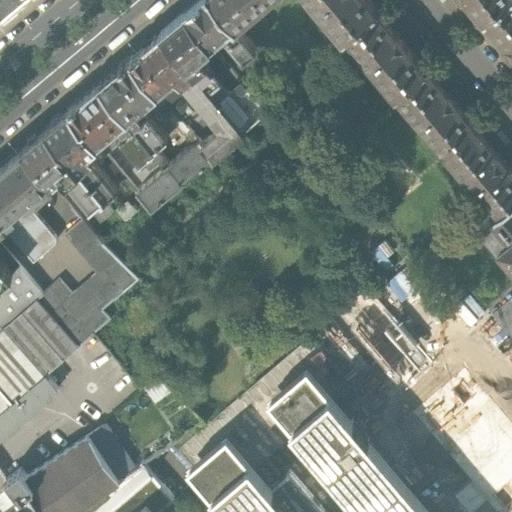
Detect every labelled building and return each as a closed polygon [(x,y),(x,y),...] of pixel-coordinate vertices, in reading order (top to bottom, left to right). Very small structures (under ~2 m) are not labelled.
[(0,0),(0,17),(1,18),(22,0),(0,0)] [(264,58),(235,24),(214,0),(196,0),(184,10),(211,42),(222,32),(252,68),(264,58)] [(214,0),(235,24),(263,0),(214,0)] [(315,0),(344,33),(375,8),(376,7),(370,0),(315,0)] [(468,0),(484,19),(506,0),(468,0)] [(511,0),(506,0),(484,19),(511,52),(511,0)] [(425,69),(375,8),(344,33),(394,93),(425,69)] [(184,10),(161,29),(217,95),(228,86),(204,58),(215,49),(211,42),(184,10)] [(161,29),(130,55),(159,93),(179,77),(220,124),(201,141),(214,153),(244,128),(217,95),(161,29)] [(169,133),(144,106),(159,93),(130,55),(100,81),(154,145),(169,133)] [(475,129),(425,69),(394,93),(443,154),(475,129)] [(141,157),(154,145),(100,81),(69,107),(101,145),(118,131),(141,157)] [(69,107),(46,126),(106,196),(119,185),(92,154),(101,145),(69,107)] [(46,126),(22,146),(52,180),(62,172),(93,207),(106,196),(46,126)] [(511,172),(475,129),(443,154),(496,214),(511,201),(511,172)] [(198,137),(168,162),(183,179),(214,153),(201,141),(198,137)] [(22,146),(0,165),(0,226),(3,224),(34,259),(55,241),(56,235),(28,202),(52,180),(22,146)] [(152,204),(183,179),(168,162),(137,189),(152,204)] [(511,201),(496,214),(478,226),(511,266),(511,201)] [(58,274),(42,290),(36,295),(79,343),(94,330),(110,315),(103,307),(140,275),(102,238),(82,215),(65,230),(96,268),(72,289),(58,274)] [(0,282),(13,271),(0,256),(0,282)] [(0,282),(0,322),(3,326),(36,295),(42,290),(20,265),(13,271),(0,282)] [(477,295),(492,314),(503,305),(487,286),(477,295)] [(511,511),(511,433),(389,289),(342,328),(495,511),(433,511),(311,366),(272,399),(315,450),(355,499),(366,511),(297,511),(275,485),(232,435),(192,465),(228,511),(157,511),(149,502),(137,511),(511,511)] [(3,326),(0,328),(0,385),(13,401),(45,372),(79,343),(36,295),(3,326)] [(511,298),(503,305),(492,314),(511,337),(511,298)] [(13,401),(0,411),(0,437),(59,387),(45,372),(13,401)] [(0,411),(13,401),(0,385),(0,411)] [(0,507),(0,511),(69,511),(122,474),(90,430),(32,471),(26,462),(12,472),(24,490),(0,507)] [(275,485),(297,511),(339,511),(355,499),(315,450),(275,485)] [(69,511),(153,511),(175,494),(145,457),(122,474),(69,511)] [(0,507),(24,490),(12,472),(7,476),(0,481),(0,507)]
